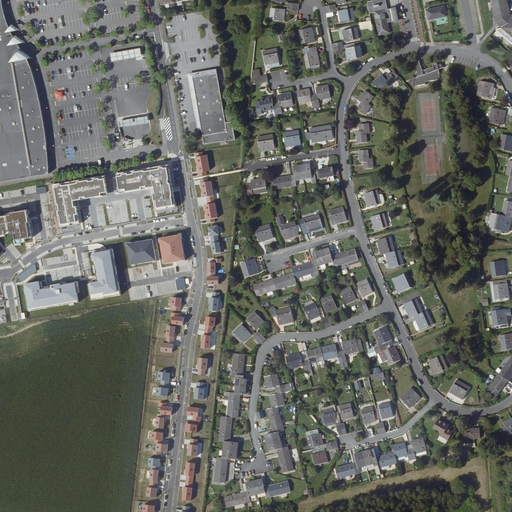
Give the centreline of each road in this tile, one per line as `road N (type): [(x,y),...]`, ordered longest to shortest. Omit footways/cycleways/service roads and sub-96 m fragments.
road 1 (residential): [(188,201),(194,269),(171,511)]
road 2 (residential): [(389,307),(329,334),(275,341),(262,352),(252,420),(262,465),(243,469)]
road 3 (residential): [(23,231),(63,209),(188,201)]
road 4 (unclassified): [(179,142),(152,0)]
